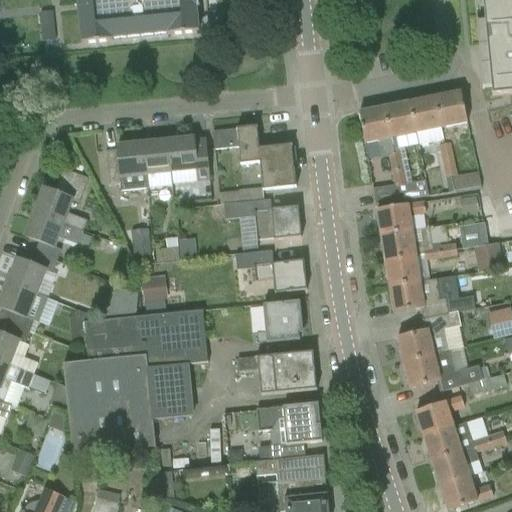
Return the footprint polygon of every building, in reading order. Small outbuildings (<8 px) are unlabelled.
[(197,23),(195,0),(76,0),(80,35),(111,32),(111,29),(166,24),(166,26),(197,23)] [(511,0),(482,0),(483,10),(485,24),(487,41),(487,46),(490,76),(492,98),(502,97),(509,96),(511,95),(511,0)] [(41,13),(41,41),(54,41),(54,13),(41,13)] [(0,50),(0,62),(9,62),(7,50),(0,50)] [(461,94),(435,99),(442,130),(467,124),(461,94)] [(443,141),(441,130),(442,130),(435,99),(410,104),(419,146),(443,141)] [(399,150),(419,146),(410,104),(385,110),(391,140),(395,157),(389,158),(392,173),(403,171),(400,156),(399,150)] [(359,115),(365,145),(377,143),(381,160),(389,158),(395,157),(391,140),(385,110),(359,115)] [(238,192),(239,205),(264,202),(263,193),(296,189),(295,172),(294,172),(291,149),(292,149),(292,147),(259,151),(257,131),(258,131),(257,129),(237,131),(213,134),(215,153),(239,150),(241,167),(260,164),(263,190),(238,192)] [(197,184),(210,183),(206,142),(194,144),(194,140),(168,142),(171,175),(172,174),(173,186),(197,183),(197,184)] [(143,145),(147,190),(172,188),(170,175),(171,175),(168,142),(143,145)] [(109,187),(120,186),(121,193),(147,190),(143,145),(117,147),(118,152),(106,153),(109,187)] [(443,163),(453,161),(450,145),(439,147),(443,163)] [(478,173),(457,177),(453,161),(443,163),(450,195),(480,190),(478,173)] [(407,187),(406,185),(403,171),(392,173),(395,187),(373,191),(376,206),(404,201),(402,188),(407,187)] [(43,190),(34,214),(83,233),(87,222),(73,217),(78,205),(73,203),(73,202),(79,204),(88,180),(63,172),(59,184),(62,185),(58,196),(43,190)] [(425,182),(406,185),(407,187),(402,188),(404,201),(428,197),(425,182)] [(479,214),(477,199),(461,201),(463,216),(469,215),(470,221),(478,220),(477,214),(479,214)] [(226,222),(240,220),(255,219),(257,243),(274,241),(274,242),(301,240),(298,209),(272,212),(271,201),(264,202),(239,205),(224,206),(226,222)] [(424,205),(377,212),(381,238),(412,233),(410,218),(426,216),(424,205)] [(59,240),(77,247),(83,233),(34,214),(25,239),(39,244),(35,256),(56,264),(61,252),(55,249),(59,240)] [(487,247),(484,226),(483,226),(459,229),(462,251),(487,247)] [(412,233),(381,238),(385,264),(425,257),(425,252),(433,251),(432,242),(431,242),(430,230),(412,233)] [(148,231),(131,232),(134,260),(151,258),(148,231)] [(91,240),(83,236),(80,245),(88,248),(91,240)] [(194,238),(180,242),(184,260),(198,256),(194,238)] [(473,250),(477,275),(503,271),(498,246),(473,250)] [(440,250),(442,261),(458,258),(456,247),(440,250)] [(178,249),(155,252),(156,264),(179,262),(178,249)] [(425,257),(385,264),(389,289),(430,282),(426,263),(442,261),(440,250),(433,251),(425,252),(425,257)] [(275,295),(307,292),(304,263),(273,266),(272,253),(235,257),(237,272),(254,270),(256,284),(274,282),(275,295)] [(7,285),(36,297),(46,272),(52,275),(56,264),(35,256),(31,266),(16,261),(7,285)] [(165,279),(141,282),(144,304),(145,304),(146,315),(166,312),(164,302),(168,301),(165,279)] [(393,315),(420,311),(422,322),(449,316),(446,299),(440,301),(436,281),(430,282),(389,289),(393,315)] [(0,310),(2,311),(0,314),(0,322),(29,334),(34,323),(38,325),(47,301),(36,297),(7,285),(0,303),(0,310)] [(120,292),(117,316),(134,318),(137,294),(120,292)] [(266,335),(257,335),(258,346),(300,341),(300,340),(299,340),(298,328),(302,327),(300,303),(263,307),(266,335)] [(489,316),(495,341),(511,337),(511,311),(511,310),(489,316)] [(70,335),(85,333),(84,325),(96,323),(95,319),(75,312),(69,322),(70,335)] [(85,333),(88,364),(146,358),(147,370),(188,366),(209,364),(204,313),(96,323),(84,325),(85,333)] [(397,339),(403,365),(434,357),(449,353),(446,338),(445,332),(461,328),(457,314),(449,316),(422,322),(424,333),(397,339)] [(52,343),(29,334),(0,322),(0,362),(10,367),(34,376),(38,365),(24,360),(29,347),(48,354),(52,343)] [(443,394),(464,387),(490,380),(486,368),(479,370),(478,368),(467,371),(462,351),(449,353),(434,357),(403,365),(410,390),(440,383),(443,394)] [(317,393),(313,354),(237,361),(238,374),(258,372),(260,398),(317,393)] [(73,457),(87,456),(155,449),(153,422),(193,418),(188,366),(147,370),(146,358),(88,364),(64,366),(73,457)] [(0,403),(3,405),(3,404),(16,410),(24,389),(28,390),(34,376),(10,367),(0,362),(0,403)] [(50,383),(34,376),(28,390),(45,396),(50,383)] [(66,402),(52,397),(48,408),(67,415),(66,402)] [(461,399),(415,414),(423,439),(453,429),(448,414),(464,409),(461,399)] [(0,419),(6,422),(12,408),(3,405),(0,403),(0,419)] [(258,433),(270,432),(272,463),(305,460),(304,446),(322,444),(320,427),(316,428),(315,421),(316,421),(314,408),(318,408),(318,406),(298,408),(256,411),(258,433)] [(48,423),(31,416),(24,433),(41,440),(48,423)] [(466,424),(453,429),(423,439),(431,463),(474,449),(473,444),(466,424)] [(210,432),(211,466),(221,465),(219,432),(210,432)] [(503,434),(487,439),(491,449),(506,444),(503,434)] [(487,439),(473,444),(474,449),(431,463),(439,488),(469,478),(465,467),(479,463),(476,454),(491,449),(487,439)] [(20,450),(11,471),(26,477),(35,457),(20,450)] [(171,469),(170,452),(161,452),(162,469),(171,469)] [(231,465),(243,464),(242,452),(230,453),(231,465)] [(305,460),(272,463),(255,464),(256,478),(277,477),(280,511),(328,511),(327,496),(308,498),(307,488),(322,487),(321,480),(326,480),(323,458),(305,460)] [(75,460),(76,477),(89,475),(87,459),(75,460)] [(158,476),(161,503),(174,502),(171,474),(158,476)] [(474,493),(469,478),(439,488),(447,511),(450,511),(493,499),(489,488),(474,493)] [(72,511),(75,504),(44,491),(39,503),(31,504),(27,507),(23,511),(21,511),(72,511)] [(116,511),(120,498),(99,491),(93,511),(116,511)]
